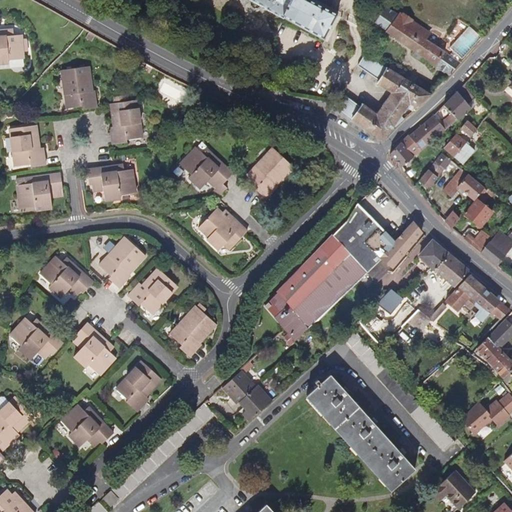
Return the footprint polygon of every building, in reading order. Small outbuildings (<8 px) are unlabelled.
[(323,14),(298,0),(239,0),(308,39),(323,14)] [(420,35),(399,22),(399,19),(390,13),(387,14),(384,12),(381,16),(370,9),(369,12),(361,24),(433,70),(444,58),(416,41),(420,35)] [(448,49),(458,30),(450,25),(447,31),(442,31),(440,34),(443,38),(440,44),(448,49)] [(25,59),(23,35),(15,35),(14,29),(0,30),(0,64),(10,64),(9,60),(25,59)] [(92,41),(95,34),(89,31),(85,38),(92,41)] [(387,68),(374,59),(370,65),(383,74),(387,68)] [(149,72),(153,67),(147,63),(144,68),(149,72)] [(383,74),(370,65),(359,81),(373,91),(376,93),(390,102),(399,107),(412,93),(387,77),(384,75),(383,74)] [(94,92),(90,67),(62,71),(67,109),(83,107),(83,110),(98,108),(95,91),(94,92)] [(277,94),(281,73),(265,70),(261,90),(277,94)] [(447,130),(457,120),(458,121),(462,117),(471,109),(468,105),(475,99),(467,89),(464,85),(444,105),(443,106),(450,115),(443,121),(444,123),(443,124),(447,130)] [(369,139),(390,102),(376,93),(373,91),(358,114),(330,95),(323,106),(369,139)] [(144,138),(138,100),(111,104),(114,127),(111,128),(113,145),(128,143),(128,140),(144,138)] [(413,141),(421,150),(429,144),(447,130),(443,124),(441,126),(433,116),(422,125),(410,136),(409,135),(408,135),(413,141)] [(461,129),(471,137),(477,130),(469,122),(467,121),(461,129)] [(46,166),(44,148),(40,148),(37,125),(10,129),(15,167),(31,165),(31,168),(46,166)] [(456,134),(443,148),(462,164),(474,150),(456,134)] [(401,168),(421,150),(413,141),(408,135),(400,143),(390,154),(401,168)] [(223,185),(234,174),(207,148),(203,153),(197,147),(181,165),(192,175),(189,178),(201,190),(208,182),(216,190),(221,183),(223,185)] [(278,186),(295,167),(273,148),(247,176),(258,187),(256,189),(267,199),(279,186),(278,186)] [(442,154),(435,162),(444,170),(451,161),(442,154)] [(421,179),(419,181),(428,189),(443,171),(449,176),(457,166),(451,161),(444,170),(435,162),(429,169),(421,179)] [(137,193),(133,169),(125,170),(124,164),(87,169),(90,185),(92,185),(93,193),(104,191),(105,202),(122,199),(121,195),(137,193)] [(470,176),(463,170),(444,190),(450,197),(458,189),(470,176)] [(62,197),(61,189),(64,189),(61,173),(16,179),(20,210),(36,207),(36,212),(53,209),(52,198),(62,197)] [(470,176),(458,189),(472,203),(477,197),(480,193),(484,188),(470,176)] [(495,193),(489,188),(487,190),(486,191),(492,197),(495,193)] [(477,200),(465,214),(480,227),(492,212),(477,200)] [(288,334),(295,342),(309,328),(315,321),(318,320),(336,302),(342,296),(355,283),(367,272),(378,262),(381,259),(392,267),(421,233),(414,222),(395,243),(357,204),(347,221),(346,220),(277,291),(263,306),(285,330),(288,334)] [(249,231),(225,210),(223,213),(218,208),(199,228),(209,238),(207,240),(220,251),(224,246),(230,252),(249,231)] [(452,211),(445,221),(451,229),(459,219),(452,211)] [(464,239),(470,244),(474,239),(479,233),(473,229),(468,228),(461,237),(464,239)] [(497,266),(506,256),(505,255),(495,247),(504,236),(498,231),(491,239),(481,231),(479,233),(474,239),(470,244),(497,266)] [(130,274),(146,256),(125,236),(99,265),(111,276),(109,279),(119,288),(131,275),(130,274)] [(495,247),(505,255),(511,245),(511,241),(504,236),(495,247)] [(449,254),(434,243),(429,249),(426,247),(419,256),(421,257),(415,264),(427,274),(432,269),(434,271),(449,254)] [(449,254),(434,271),(454,288),(469,271),(461,265),(449,254)] [(94,282),(67,257),(63,262),(56,256),(40,274),(52,284),(49,287),(61,299),(69,291),(77,298),(82,292),(84,294),(94,282)] [(378,262),(367,272),(376,282),(389,270),(378,262)] [(153,316),(179,287),(158,268),(143,285),(140,283),(128,297),(139,307),(141,304),(153,316)] [(483,288),(469,276),(446,301),(457,310),(459,307),(466,313),(474,304),(471,302),(483,288)] [(509,311),(483,288),(471,302),(474,304),(479,310),(475,314),(483,321),(492,312),(500,320),(509,311)] [(402,298),(391,289),(385,295),(397,305),(402,298)] [(201,343),(217,325),(204,313),(207,308),(200,302),(170,335),(182,346),(180,348),(190,358),(202,344),(201,343)] [(442,305),(430,318),(433,321),(446,308),(442,305)] [(419,310),(408,321),(420,331),(430,320),(429,319),(419,310)] [(64,344),(36,319),(32,323),(26,317),(9,335),(21,346),(19,348),(32,360),(39,353),(46,360),(52,354),(53,355),(64,344)] [(502,379),(511,369),(511,362),(499,349),(511,336),(511,324),(506,318),(476,348),(487,362),(502,379)] [(117,358),(110,353),(115,347),(87,322),(77,333),(79,336),(74,342),(81,348),(74,357),(86,368),(89,365),(101,376),(117,358)] [(353,329),(343,338),(444,451),(454,442),(353,329)] [(295,342),(288,334),(284,337),(291,345),(295,342)] [(335,343),(336,344),(340,339),(336,334),(331,339),(335,343)] [(163,379),(142,361),(116,390),(128,401),(126,403),(137,413),(150,399),(147,397),(163,379)] [(249,362),(243,367),(247,372),(253,366),(249,362)] [(240,370),(222,387),(231,398),(236,403),(238,402),(255,386),(240,370)] [(415,470),(330,375),(321,384),(318,380),(315,382),(318,386),(308,395),(393,490),(415,470)] [(425,381),(419,386),(422,390),(428,385),(425,381)] [(255,386),(238,402),(243,407),(246,410),(242,414),(249,421),(272,401),(257,384),(255,386)] [(500,385),(495,389),(500,394),(504,390),(500,385)] [(478,402),(461,419),(475,434),(492,419),(498,426),(509,417),(508,415),(511,410),(511,396),(509,393),(498,403),(497,401),(486,411),(478,402)] [(393,490),(308,395),(306,397),(390,492),(393,490)] [(18,432),(34,416),(16,396),(0,411),(0,440),(7,447),(20,435),(18,432)] [(168,438),(111,490),(112,491),(120,500),(214,413),(204,403),(190,417),(168,438)] [(114,434),(89,406),(84,410),(79,404),(61,420),(72,432),(69,435),(80,447),(88,440),(95,448),(101,442),(103,444),(114,434)] [(454,471),(432,492),(440,500),(446,494),(459,508),(475,493),(454,471)] [(33,511),(15,492),(12,494),(7,489),(0,495),(0,511),(33,511)] [(111,492),(103,499),(111,506),(118,499),(111,492)] [(98,502),(87,511),(107,511),(99,503),(98,502)] [(511,511),(505,503),(495,511),(511,511)]
